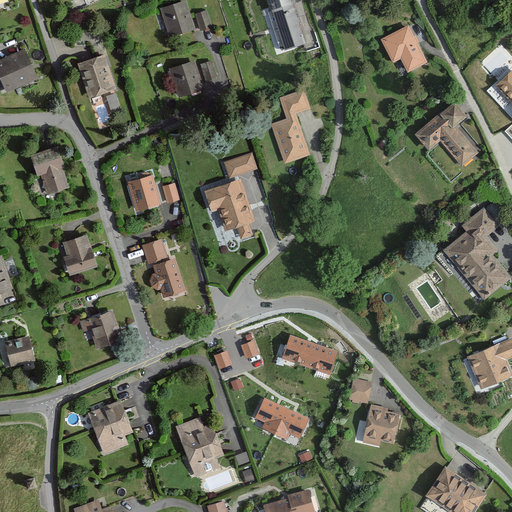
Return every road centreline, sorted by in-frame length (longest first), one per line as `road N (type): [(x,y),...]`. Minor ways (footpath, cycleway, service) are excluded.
road 1 (residential): [(220,323),(318,200),(329,174),(340,111),(314,0)]
road 2 (residential): [(220,323),(298,301),(322,307),(439,420),(481,447)]
road 3 (residential): [(153,354),(74,125)]
road 4 (residential): [(511,185),(420,0)]
road 5 (residential): [(35,0),(74,125)]
